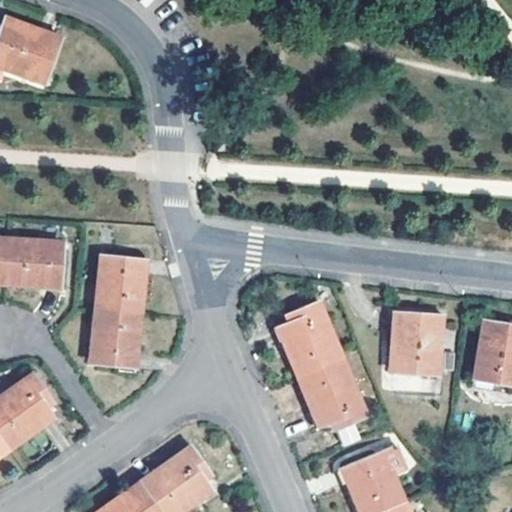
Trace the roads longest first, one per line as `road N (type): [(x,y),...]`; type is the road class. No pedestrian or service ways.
road 1 (residential): [(511,275),(185,236)]
road 2 (residential): [(83,0),(140,37),(165,89),(185,236)]
road 3 (residential): [(291,511),(229,360)]
road 4 (residential): [(111,444),(50,352),(2,333)]
road 5 (residential): [(229,360),(111,444)]
road 6 (residential): [(229,360),(185,236)]
